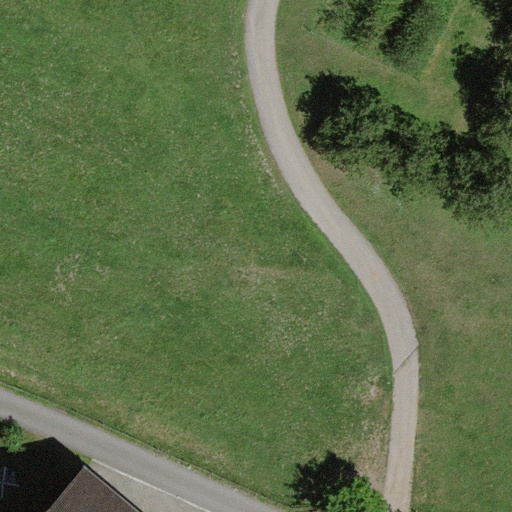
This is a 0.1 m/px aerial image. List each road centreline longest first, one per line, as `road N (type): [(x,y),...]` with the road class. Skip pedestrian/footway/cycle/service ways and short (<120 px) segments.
road 1 (track): [(391,511),(407,426),(403,331),(297,167),(280,127),(262,43),(267,0)]
road 2 (residential): [(245,511),(0,406)]
